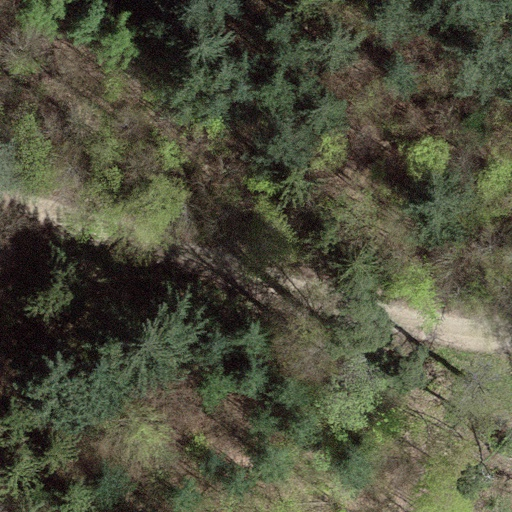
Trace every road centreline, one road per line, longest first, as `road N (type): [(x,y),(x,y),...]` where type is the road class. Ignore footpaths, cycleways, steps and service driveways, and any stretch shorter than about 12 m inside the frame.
road 1 (track): [(0,197),(356,307)]
road 2 (track): [(356,307),(511,338)]
